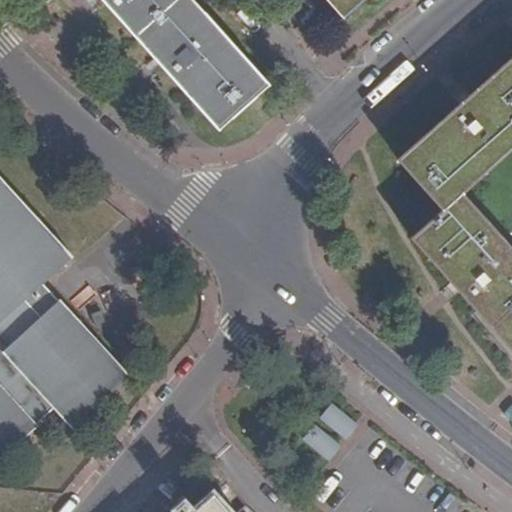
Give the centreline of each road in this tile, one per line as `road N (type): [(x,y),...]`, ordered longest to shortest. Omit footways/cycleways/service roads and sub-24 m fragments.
road 1 (residential): [(233,246),(0,50)]
road 2 (residential): [(511,466),(276,282)]
road 3 (residential): [(276,282),(91,511)]
road 4 (residential): [(334,109),(468,0)]
road 5 (residential): [(233,246),(334,109)]
road 6 (residential): [(334,109),(236,0)]
